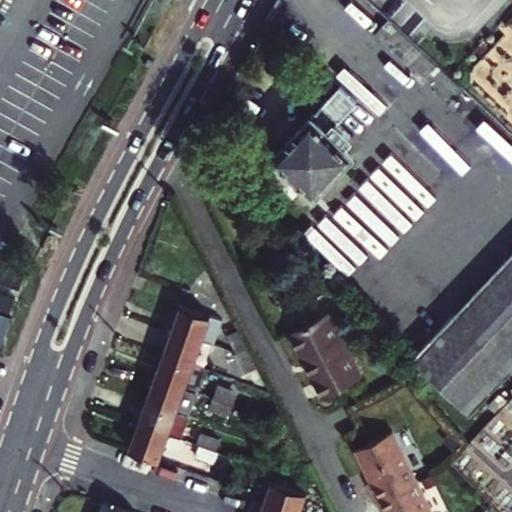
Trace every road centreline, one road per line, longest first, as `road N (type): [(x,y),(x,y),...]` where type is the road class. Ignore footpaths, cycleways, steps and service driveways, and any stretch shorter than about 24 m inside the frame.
road 1 (primary): [(16,511),(95,291),(247,0)]
road 2 (primary): [(216,0),(80,255),(0,471)]
